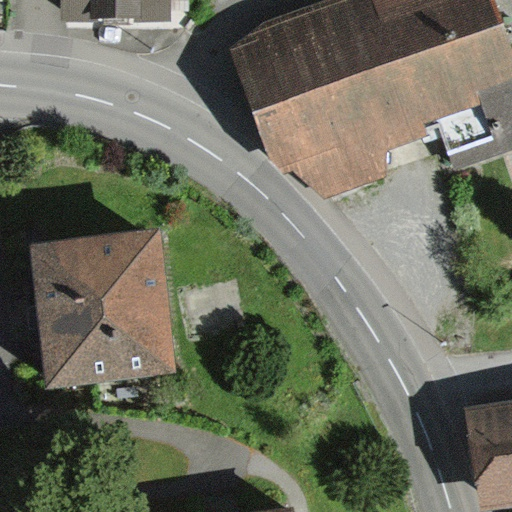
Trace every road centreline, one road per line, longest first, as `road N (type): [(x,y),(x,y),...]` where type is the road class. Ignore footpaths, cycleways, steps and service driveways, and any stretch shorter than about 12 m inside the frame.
road 1 (tertiary): [(445,511),(423,434),(361,310),(284,208),(193,137),(149,116)]
road 2 (residential): [(149,116),(204,46),(255,0)]
road 3 (tertiary): [(149,116),(112,99),(0,87)]
